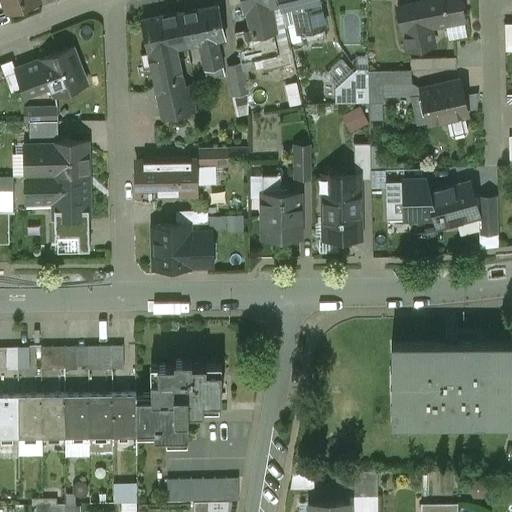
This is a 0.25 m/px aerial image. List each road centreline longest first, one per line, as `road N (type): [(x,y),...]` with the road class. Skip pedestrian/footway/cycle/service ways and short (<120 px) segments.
road 1 (residential): [(123,300),(115,17),(108,0)]
road 2 (residential): [(293,301),(511,289)]
road 3 (residential): [(258,511),(293,301)]
road 4 (residential): [(123,300),(293,301)]
road 5 (residential): [(496,146),(492,0)]
road 6 (residential): [(0,301),(123,300)]
